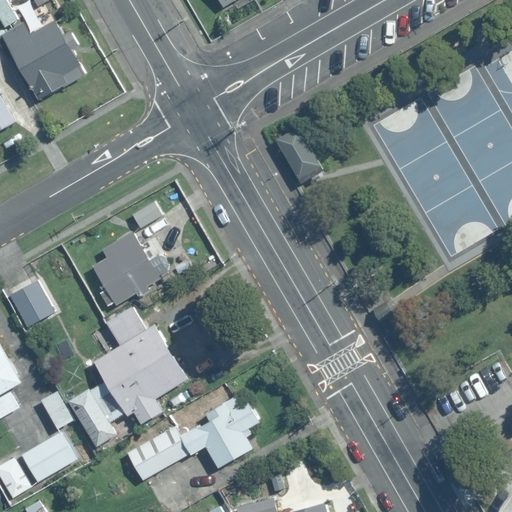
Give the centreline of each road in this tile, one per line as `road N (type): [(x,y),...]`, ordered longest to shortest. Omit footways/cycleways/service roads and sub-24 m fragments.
road 1 (residential): [(195,111),(426,511)]
road 2 (residential): [(0,225),(195,111)]
road 3 (residential): [(195,111),(381,0)]
road 4 (residential): [(130,0),(195,111)]
